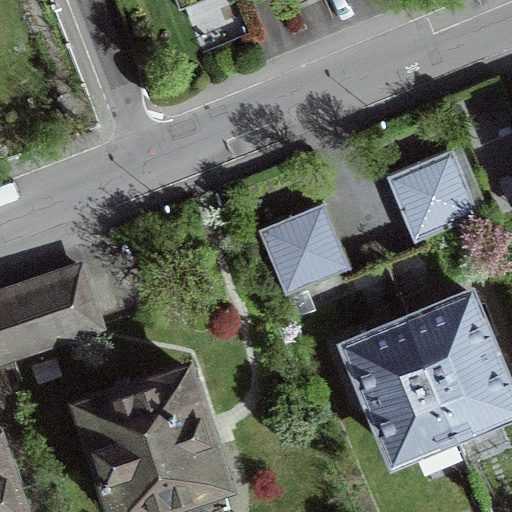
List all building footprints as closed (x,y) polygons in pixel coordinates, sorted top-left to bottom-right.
[(386,173),(416,239),(478,212),(451,147),(386,173)] [(285,292),(348,266),(323,199),(258,227),(285,292)] [(25,284),(0,291),(0,314),(12,352),(98,323),(79,265),(25,284)] [(408,316),(454,427),(511,403),(511,397),(468,292),(408,316)] [(0,355),(12,352),(0,314),(0,355)] [(454,427),(408,316),(349,341),(395,452),(454,427)] [(83,401),(119,511),(159,511),(225,490),(184,367),(83,401)] [(0,511),(19,511),(0,453),(0,511)]
